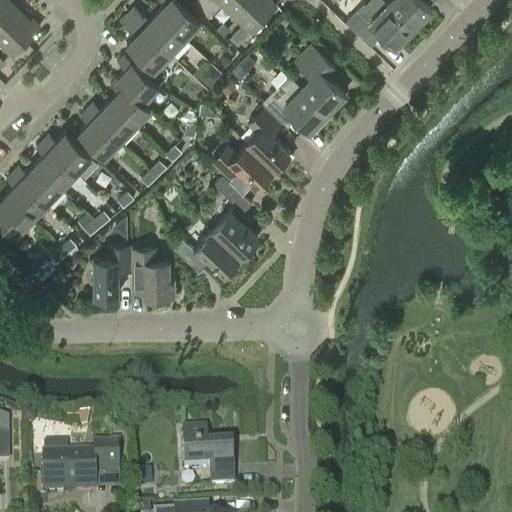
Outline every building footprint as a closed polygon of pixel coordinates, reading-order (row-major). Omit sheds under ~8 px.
[(10,0),(0,0),(0,28),(19,9),(10,0)] [(157,10),(184,36),(200,20),(178,0),(163,0),(165,1),(157,10)] [(194,0),(194,1),(201,8),(209,0),(194,0)] [(209,0),(201,8),(209,15),(221,3),(232,13),(243,0),(209,0)] [(272,0),(243,0),(232,13),(242,23),(230,36),(238,43),(276,4),(272,0)] [(413,26),(387,1),(385,0),(367,0),(365,2),(364,1),(346,18),(347,21),(366,40),(377,28),(395,45),(413,26)] [(388,0),(387,1),(413,26),(431,8),(422,0),(388,0)] [(127,12),(170,52),(184,36),(157,10),(149,19),(134,5),(127,12)] [(19,9),(0,28),(0,43),(1,43),(11,53),(37,26),(19,9)] [(170,52),(127,12),(121,19),(135,33),(127,42),(154,68),(170,52)] [(312,42),(303,51),(294,60),(310,76),(301,85),(327,110),(330,107),(335,109),(344,99),(343,94),(345,91),(332,79),(341,70),(312,42)] [(117,76),(150,108),(151,107),(144,100),(158,85),(125,53),(118,60),(125,67),(117,76)] [(231,70),(232,70),(240,78),(252,66),(255,62),(247,55),(246,54),(231,70)] [(309,129),(327,110),(301,85),(289,73),(262,101),(283,120),(291,112),(309,129)] [(109,98),(135,123),(150,108),(117,76),(110,83),(118,90),(109,98)] [(225,94),(235,86),(229,78),(219,86),(225,94)] [(87,107),(120,139),(135,123),(109,98),(101,107),(93,100),(87,107)] [(200,114),(209,114),(218,114),(204,102),(200,102),(200,114)] [(245,140),(273,167),(290,149),(271,132),(281,122),(263,105),(247,122),(255,130),(245,140)] [(120,139),(87,107),(81,113),(88,120),(78,130),(105,155),(120,139)] [(195,135),(197,122),(187,121),(185,133),(195,135)] [(42,139),(76,171),(91,155),(65,129),(56,139),(49,132),(42,139)] [(76,171),(42,139),(36,145),(43,152),(34,161),(61,186),(76,171)] [(273,167),(245,140),(235,151),(227,143),(211,160),(228,177),(238,167),(256,184),(273,167)] [(172,159),(181,150),(174,143),(166,152),(172,159)] [(150,167),(157,175),(166,166),(159,158),(150,167)] [(61,186),(34,161),(26,170),(19,163),(12,170),(46,202),(61,186)] [(157,175),(150,167),(141,176),(148,184),(157,175)] [(46,202),(12,170),(5,177),(13,184),(4,192),(30,218),(46,202)] [(115,185),(120,180),(114,174),(109,180),(115,185)] [(211,229),(239,255),(257,236),(237,217),(251,201),(222,174),(214,183),(236,203),(211,229)] [(124,204),(133,197),(127,189),(117,197),(124,204)] [(30,218),(4,192),(0,196),(0,219),(15,234),(30,218)] [(104,209),(94,217),(100,225),(111,217),(104,209)] [(124,239),(128,239),(127,214),(112,226),(123,233),(124,239)] [(90,233),(100,225),(94,217),(84,225),(90,233)] [(239,255),(211,229),(194,248),(180,234),(172,242),(175,249),(192,264),(200,255),(221,275),(239,255)] [(60,245),(66,252),(76,244),(70,236),(60,245)] [(132,270),(131,248),(131,244),(108,244),(109,256),(93,256),(94,294),(118,294),(118,270),(132,270)] [(66,252),(60,245),(50,253),(57,260),(66,252)] [(131,248),(132,270),(132,284),(144,284),(144,294),(173,294),(173,276),(168,276),(168,260),(156,260),(156,247),(131,248)] [(30,425),(34,421),(34,413),(22,413),(23,425),(30,425)] [(0,433),(9,434),(9,418),(0,414),(0,433)] [(209,484),(234,483),(232,443),(207,444),(206,427),(183,428),(185,468),(209,467),(209,484)] [(93,452),(67,453),(67,441),(44,442),(44,454),(42,454),(43,490),(94,489),(94,471),(118,471),(117,441),(93,442),(93,452)] [(133,487),(148,486),(148,470),(133,471),(133,487)]
